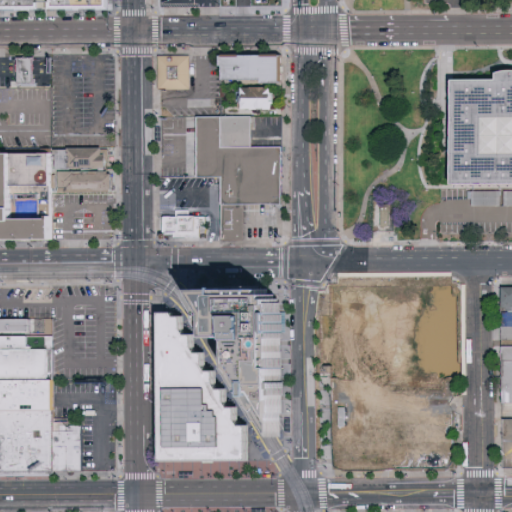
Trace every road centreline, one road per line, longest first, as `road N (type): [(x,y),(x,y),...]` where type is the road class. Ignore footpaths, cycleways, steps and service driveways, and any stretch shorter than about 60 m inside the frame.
road 1 (residential): [(481,263),(482,495)]
road 2 (secondary): [(139,258),(138,33)]
road 3 (secondary): [(482,495),(300,496)]
road 4 (tertiary): [(139,258),(311,263)]
road 5 (tertiary): [(311,263),(481,263)]
road 6 (secondary): [(311,263),(328,241),(328,99)]
road 7 (secondary): [(140,498),(139,330)]
road 8 (tertiary): [(301,32),(138,33)]
road 9 (secondary): [(306,325),(305,475)]
road 10 (secondary): [(301,49),(303,191)]
road 11 (tertiary): [(0,259),(139,258)]
road 12 (tertiary): [(138,33),(0,33)]
